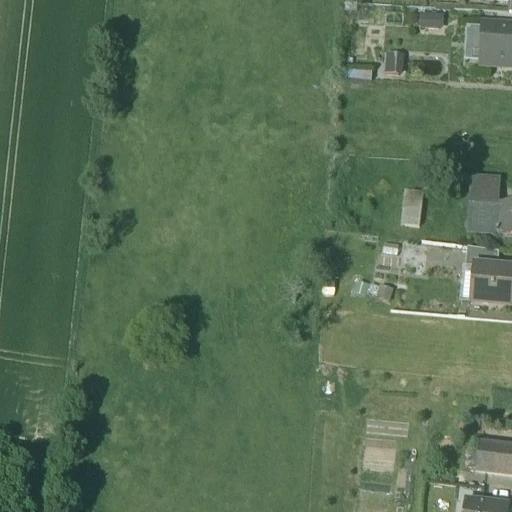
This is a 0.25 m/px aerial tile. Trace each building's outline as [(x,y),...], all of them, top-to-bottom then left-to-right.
[(511,0),(476,0),(476,14),(510,16),(511,15),(511,0)] [(511,41),(485,40),(482,79),(511,80),(511,41)] [(499,194),(472,192),(470,218),(497,220),(499,194)] [(423,205),(405,203),(401,238),(419,240),(423,205)] [(497,220),(470,218),(470,220),(471,220),(469,246),(501,248),(503,223),(497,223),(497,220)] [(511,218),(503,218),(503,223),(501,248),(501,251),(511,251),(511,218)] [(499,265),(467,261),(465,281),(474,282),(475,280),(497,282),(499,265)] [(511,283),(497,282),(475,280),(474,282),(471,318),(511,321),(511,315),(511,283)] [(511,459),(478,456),(475,481),(511,484),(511,459)]
